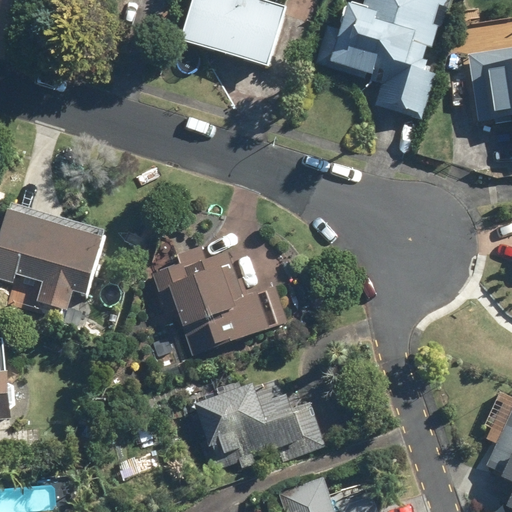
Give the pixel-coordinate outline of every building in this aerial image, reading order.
[(287,12),(248,0),(192,0),(178,45),(268,73),(287,12)] [(365,0),(362,12),(349,8),(330,68),(382,84),(375,107),(422,121),(436,77),(424,74),(427,64),(422,62),(426,48),(433,51),(449,0),(365,0)] [(511,50),(468,57),(478,126),(511,121),(511,50)] [(109,235),(12,204),(0,240),(0,281),(12,285),(15,277),(42,286),(36,306),(67,316),(73,296),(87,301),(109,235)] [(188,361),(288,327),(275,290),(244,300),(229,256),(207,264),(203,251),(177,260),(180,267),(158,275),(188,361)] [(9,374),(0,374),(0,424),(12,424),(9,374)] [(327,450),(311,404),(291,411),(287,399),(284,400),(277,382),(252,390),(252,389),(241,392),(238,384),(213,392),(216,401),(194,408),(195,412),(189,414),(210,475),(272,454),(277,467),(327,450)] [(511,511),(511,412),(485,469),(502,477),(500,482),(511,487),(511,496),(504,511),(511,511)] [(324,481),(277,495),(282,511),(378,511),(374,499),(334,511),(324,481)]
